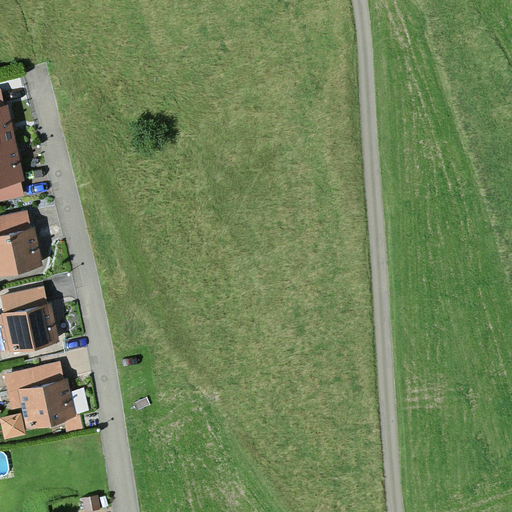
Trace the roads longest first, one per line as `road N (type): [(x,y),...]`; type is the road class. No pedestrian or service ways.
road 1 (residential): [(360,0),(398,511)]
road 2 (residential): [(34,69),(107,374),(127,511)]
